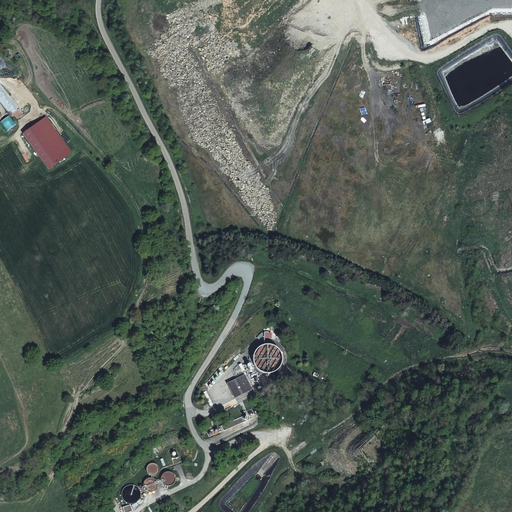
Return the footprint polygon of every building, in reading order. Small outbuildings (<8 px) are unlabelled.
[(400,77),(400,69),(385,69),(386,78),(400,77)] [(0,84),(0,100),(11,114),(17,123),(25,117),(19,109),(19,108),(0,84)] [(270,326),(266,329),(272,335),(271,336),(273,338),(275,338),(275,340),(280,342),(281,341),(277,335),(275,332),(276,332),(270,326)] [(262,345),(260,346),(257,348),(256,349),(254,352),(253,354),(253,356),(253,360),(253,362),(253,364),(254,365),(256,368),(257,369),(259,371),(262,372),(265,373),(267,373),(270,373),(272,373),(274,371),(276,370),(278,368),(280,366),(281,365),(281,363),(282,360),(282,357),(281,355),(281,353),(280,351),(279,349),(278,349),(276,347),(275,346),(272,345),(271,344),(268,344),(266,344),(264,344),(262,345)] [(233,369),(236,375),(245,371),(241,362),(233,369)] [(255,369),(253,373),(255,375),(257,376),(260,378),(262,374),(255,369)] [(244,375),(230,382),(237,396),(251,389),(244,375)] [(246,415),(221,426),(223,431),(249,420),(246,415)] [(140,498),(140,497),(141,496),(141,495),(141,494),(141,493),(141,492),(140,490),(139,489),(138,487),(137,486),(136,486),(134,485),(133,484),(131,484),(129,484),(128,485),(126,485),(125,486),(124,488),(123,489),(122,490),(122,492),(121,493),(121,495),(122,496),(122,498),(123,499),(124,501),(125,501),(126,502),(128,503),(129,503),(131,504),(133,503),(135,503),(136,502),(137,502),(137,501),(138,501),(138,500),(139,500),(139,499),(140,498)]
